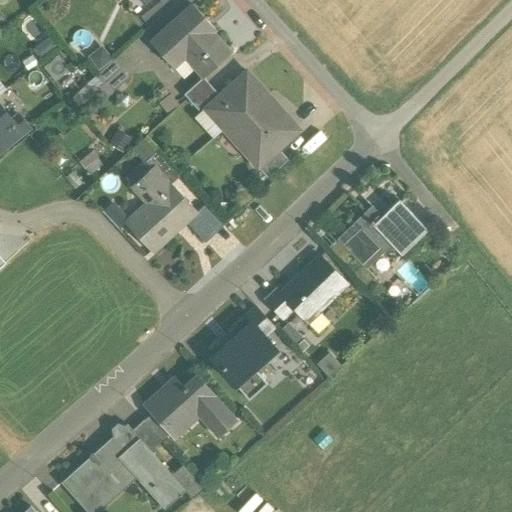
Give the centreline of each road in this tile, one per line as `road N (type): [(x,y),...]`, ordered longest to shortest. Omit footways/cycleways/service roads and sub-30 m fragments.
road 1 (residential): [(187,317),(377,145)]
road 2 (residential): [(0,485),(187,317)]
road 3 (residential): [(187,317),(86,216),(17,227),(0,220)]
road 4 (track): [(377,145),(511,302)]
road 5 (residential): [(377,145),(511,7)]
road 6 (residential): [(377,145),(251,0)]
